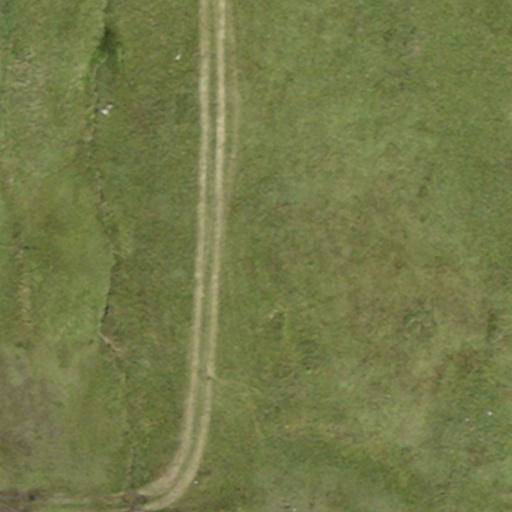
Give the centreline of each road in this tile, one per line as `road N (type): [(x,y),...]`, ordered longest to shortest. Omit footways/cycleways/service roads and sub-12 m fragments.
road 1 (track): [(207,0),(204,475)]
road 2 (track): [(204,475),(0,505)]
road 3 (track): [(204,475),(321,472),(393,511)]
